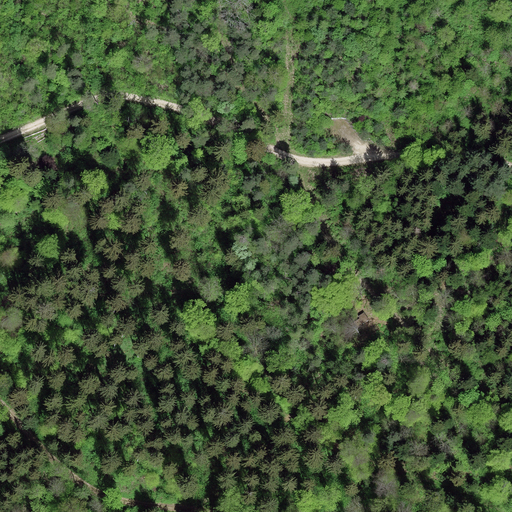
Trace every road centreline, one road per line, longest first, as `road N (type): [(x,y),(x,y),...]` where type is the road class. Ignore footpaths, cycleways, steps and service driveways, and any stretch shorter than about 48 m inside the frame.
road 1 (track): [(511,165),(471,155),(285,155),(230,126),(133,97),(85,102),(0,141)]
road 2 (track): [(511,419),(369,289),(323,233),(285,155)]
road 3 (track): [(0,403),(83,485),(119,499),(209,511)]
